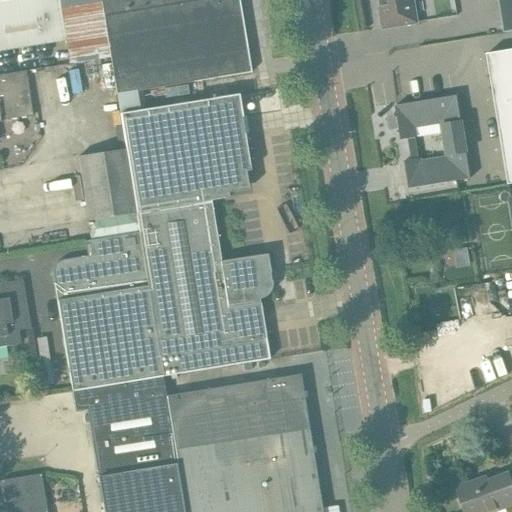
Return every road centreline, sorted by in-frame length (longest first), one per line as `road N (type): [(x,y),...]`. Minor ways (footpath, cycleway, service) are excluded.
road 1 (unclassified): [(384,447),(313,0)]
road 2 (unclassified): [(384,447),(511,386)]
